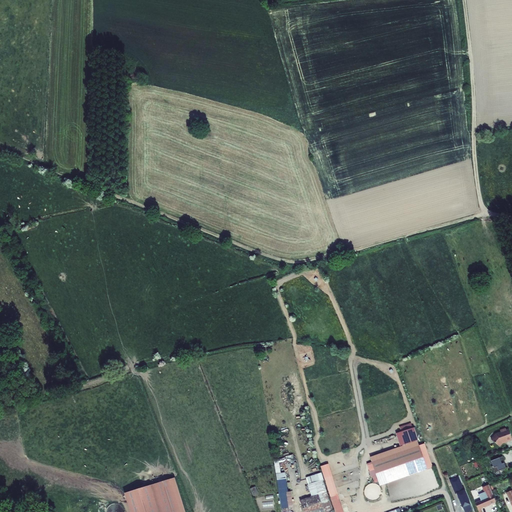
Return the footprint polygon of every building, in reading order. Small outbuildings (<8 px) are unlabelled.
[(412,428),(410,422),(398,426),(400,432),(412,428)] [(418,444),(412,428),(400,432),(395,433),(400,446),(369,457),(379,485),(431,466),(423,443),(418,444)] [(511,439),(507,429),(505,431),(504,429),(499,431),(500,432),(495,434),(490,440),(498,446),(502,442),(504,441),(504,442),(505,442),(511,439)] [(501,457),(490,461),(492,466),(490,467),(492,473),(504,469),(503,464),(504,464),(501,457)] [(330,477),(326,465),(319,468),(323,479),(330,477)] [(285,472),(277,473),(281,508),(293,507),(291,490),(287,490),(285,472)] [(342,511),(330,477),(323,479),(334,511),(342,511)] [(324,511),(332,510),(321,478),(307,483),(311,494),(300,498),(305,511),(324,511)] [(460,485),(457,479),(450,482),(453,488),(451,488),(455,496),(456,496),(457,495),(459,501),(458,501),(457,501),(460,506),(462,511),(471,511),(463,492),(462,493),(459,486),(460,485)] [(256,486),(251,488),(254,495),(259,493),(256,486)] [(494,502),(492,495),(473,503),(476,509),(494,502)]
